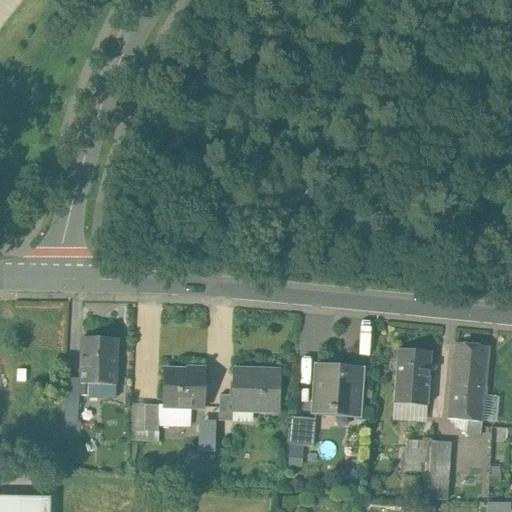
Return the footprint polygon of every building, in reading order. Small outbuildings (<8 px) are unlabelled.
[(119,329),(80,329),(80,396),(119,396),(119,329)] [(453,345),(446,420),(483,424),(489,348),(453,345)] [(429,407),(433,353),(398,350),(393,404),(429,407)] [(364,357),(316,357),(316,410),(364,410),(364,357)] [(210,404),(210,365),(164,365),(164,404),(210,404)] [(235,391),(221,391),(221,418),(258,418),(258,407),(284,407),(284,365),(235,365),(235,391)] [(137,444),(159,444),(159,403),(137,403),(137,444)] [(319,413),(293,413),(293,442),(319,442),(319,413)] [(213,449),(215,422),(199,421),(197,448),(213,449)] [(449,497),(452,440),(433,439),(430,496),(449,497)] [(0,511),(48,511),(48,500),(29,500),(29,499),(0,498),(0,511)]
